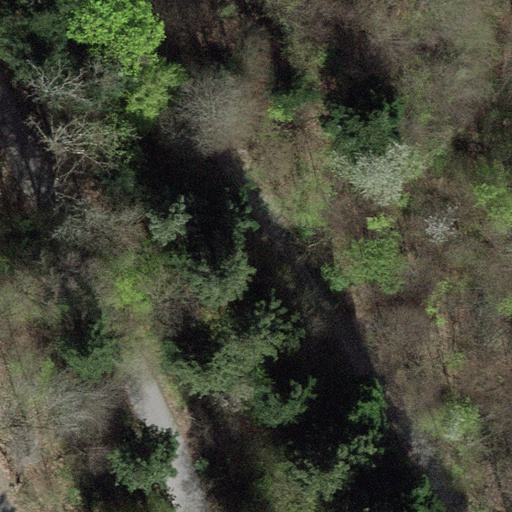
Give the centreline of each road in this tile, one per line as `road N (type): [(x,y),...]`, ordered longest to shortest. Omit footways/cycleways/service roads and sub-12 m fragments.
road 1 (track): [(452,511),(247,184),(112,0)]
road 2 (unclassified): [(0,101),(112,314),(193,511)]
